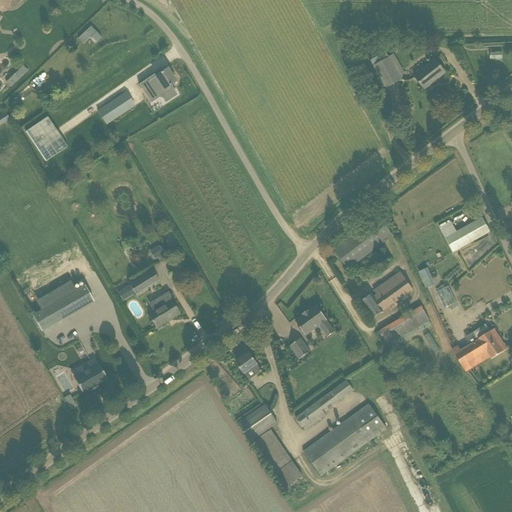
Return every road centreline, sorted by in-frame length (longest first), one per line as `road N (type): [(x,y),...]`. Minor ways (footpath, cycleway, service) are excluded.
road 1 (unclassified): [(0,494),(254,311),(308,251)]
road 2 (unclassified): [(308,251),(273,210),(163,24),(117,0)]
road 3 (unclassified): [(308,251),(454,131)]
road 4 (unclassified): [(454,131),(511,257)]
